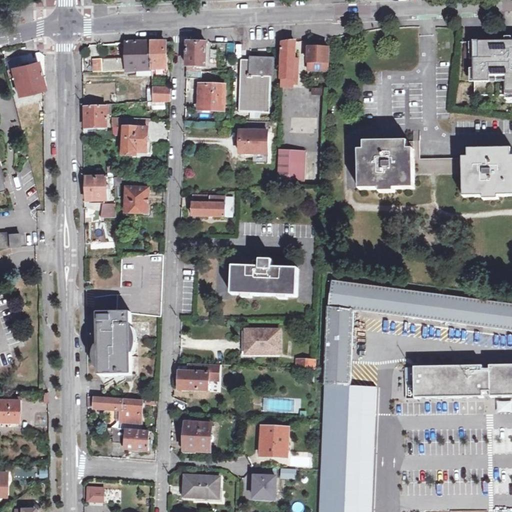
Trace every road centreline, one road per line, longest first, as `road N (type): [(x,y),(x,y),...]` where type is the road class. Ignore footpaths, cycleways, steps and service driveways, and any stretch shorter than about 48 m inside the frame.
road 1 (residential): [(179,22),(162,466)]
road 2 (unclassified): [(70,464),(64,27)]
road 3 (tertiary): [(179,22),(511,3)]
road 4 (unknown): [(382,511),(389,352),(511,354)]
